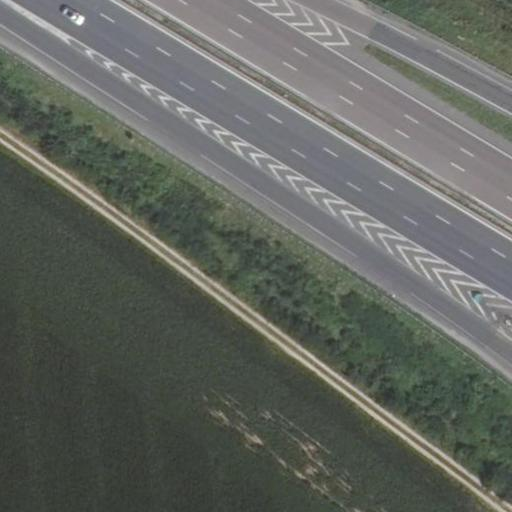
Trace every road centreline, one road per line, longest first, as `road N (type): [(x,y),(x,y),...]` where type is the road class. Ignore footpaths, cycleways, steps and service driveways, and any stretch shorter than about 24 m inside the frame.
road 1 (track): [(0,138),(505,511)]
road 2 (motorway): [(0,19),(407,287),(511,367)]
road 3 (motorway): [(56,0),(511,272)]
road 4 (motorway): [(511,191),(192,0)]
road 5 (motorway): [(511,111),(294,0)]
